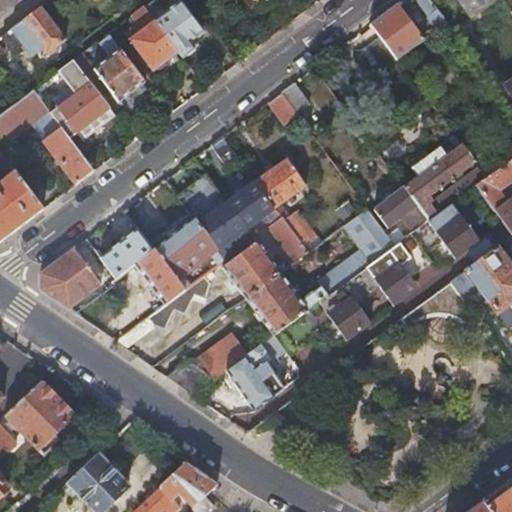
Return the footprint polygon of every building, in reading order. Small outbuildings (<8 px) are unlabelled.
[(0,0),(0,14),(18,0),(0,0)] [(440,41),(452,32),(435,10),(428,0),(413,0),(433,26),(427,30),(433,38),(436,36),(440,41)] [(459,0),(471,16),(493,0),(459,0)] [(157,13),(152,17),(177,50),(202,31),(180,2),(159,17),(157,13)] [(378,36),(396,59),(422,39),(412,26),(415,24),(415,21),(411,16),(408,15),(405,17),(396,5),(370,25),(378,36)] [(66,41),(41,7),(2,36),(17,55),(26,49),(31,56),(42,49),(47,55),(66,41)] [(177,50),(152,17),(148,20),(150,23),(129,40),(152,69),(177,50)] [(377,73),(396,59),(378,36),(359,50),(377,73)] [(132,57),(128,51),(124,55),(120,50),(94,70),(99,77),(119,102),(145,82),(128,60),(132,57)] [(82,73),(73,61),(59,71),(67,81),(76,94),(72,97),(68,92),(54,102),(58,108),(49,114),(69,139),(110,109),(90,84),(82,73)] [(90,66),(82,73),(90,84),(99,77),(94,70),(90,66)] [(67,81),(59,71),(33,92),(40,101),(67,81)] [(76,94),(67,81),(40,101),(49,114),(58,108),(54,102),(68,92),(72,97),(76,94)] [(307,105),(291,84),(280,93),(295,114),(307,105)] [(76,184),(94,171),(69,139),(49,114),(40,101),(33,92),(0,116),(0,146),(31,124),(76,184)] [(295,114),(280,93),(265,103),(281,125),(295,114)] [(238,159),(222,136),(210,145),(226,168),(238,159)] [(421,203),(475,163),(460,144),(445,155),(438,147),(410,169),(416,178),(402,188),(419,211),(424,207),(421,203)] [(498,192),(511,181),(511,161),(510,158),(485,177),(474,185),(500,221),(511,236),(511,204),(508,198),(504,200),(498,192)] [(285,159),(254,181),(254,182),(273,208),(284,201),(288,205),(294,200),(291,195),(304,185),(285,159)] [(0,242),(43,210),(14,173),(0,183),(0,242)] [(225,203),(204,175),(175,196),(192,219),(215,250),(236,235),(243,244),(251,238),(247,232),(245,229),(225,203)] [(273,208),(254,182),(225,203),(245,229),(273,208)] [(426,221),(419,211),(402,188),(373,210),(387,229),(406,215),(416,228),(426,221)] [(416,287),(409,277),(431,261),(424,252),(440,240),(453,257),(464,249),(477,239),(477,238),(450,203),(426,221),(416,228),(408,234),(392,245),(270,335),(244,355),(224,370),(253,411),(273,396),(282,388),(271,373),(271,372),(268,368),(278,361),(274,356),(283,350),(288,357),(310,341),(308,339),(331,322),(344,340),(369,322),(356,304),(378,287),(391,305),(416,287)] [(270,335),(392,245),(387,239),(365,209),(342,226),(360,251),(316,283),(319,287),(310,292),(309,291),(302,296),(303,298),(299,301),(278,273),(244,299),(270,335)] [(305,253),(338,229),(329,216),(296,241),(305,253)] [(268,226),(294,262),(305,253),(296,241),(279,217),(268,226)] [(176,281),(210,256),(216,251),(215,250),(192,219),(152,250),(176,281)] [(475,264),(511,236),(500,221),(477,238),(477,239),(464,249),(475,264)] [(392,245),(408,234),(402,227),(392,233),(393,235),(387,239),(392,245)] [(251,238),(257,234),(252,228),(247,232),(251,238)] [(117,276),(132,265),(152,250),(138,232),(103,258),(117,276)] [(511,305),(510,303),(511,301),(511,236),(475,264),(449,283),(460,297),(476,286),(501,321),(499,322),(511,339),(511,338),(511,305)] [(221,267),(244,299),(278,273),(292,263),(288,258),(274,268),(255,242),(221,267)] [(39,290),(67,310),(99,285),(72,249),(38,275),(39,290)] [(132,265),(163,305),(182,290),(178,285),(176,281),(152,250),(132,265)] [(210,256),(216,265),(223,260),(216,251),(210,256)] [(114,342),(124,349),(147,332),(146,330),(152,325),(163,330),(170,311),(183,316),(192,295),(204,299),(208,283),(202,275),(191,284),(182,290),(163,305),(114,342)] [(182,290),(191,284),(187,278),(178,285),(182,290)] [(485,331),(460,297),(449,283),(400,318),(408,328),(413,324),(416,321),(423,318),(427,316),(431,315),(440,314),(449,316),(455,317),(460,320),(464,323),(469,327),(474,333),(476,338),(485,331)] [(197,358),(213,378),(224,370),(244,355),(230,335),(197,358)] [(164,377),(187,393),(207,378),(185,361),(164,377)] [(74,414),(41,380),(4,416),(43,457),(61,441),(54,433),(74,414)] [(0,458),(16,443),(0,425),(0,458)] [(97,453),(65,484),(92,511),(99,511),(127,485),(97,453)] [(185,463),(131,511),(156,511),(164,506),(169,511),(172,511),(177,507),(170,499),(177,493),(190,507),(202,495),(206,492),(215,484),(185,463)] [(511,511),(511,477),(480,501),(488,511),(511,511)] [(0,498),(9,490),(0,481),(0,498)] [(218,501),(209,494),(207,498),(215,504),(218,501)] [(206,511),(212,506),(202,495),(190,507),(189,507),(193,511),(206,511)] [(488,511),(480,501),(472,507),(465,511),(488,511)]
